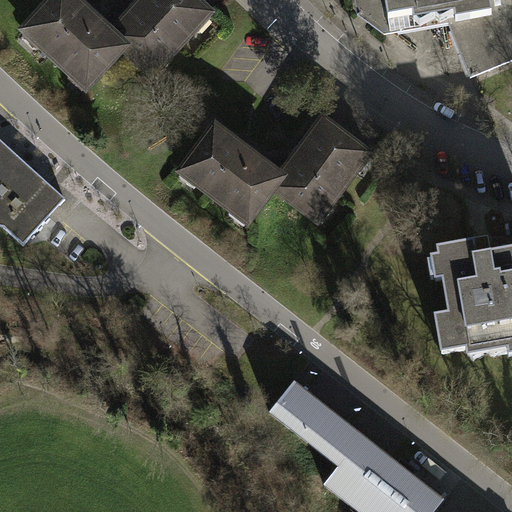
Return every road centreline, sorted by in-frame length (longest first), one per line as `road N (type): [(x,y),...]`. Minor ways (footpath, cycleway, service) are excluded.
road 1 (residential): [(511,502),(0,76)]
road 2 (residential): [(511,159),(374,92),(328,61),(267,0)]
road 3 (unknown): [(0,267),(128,284),(178,230)]
